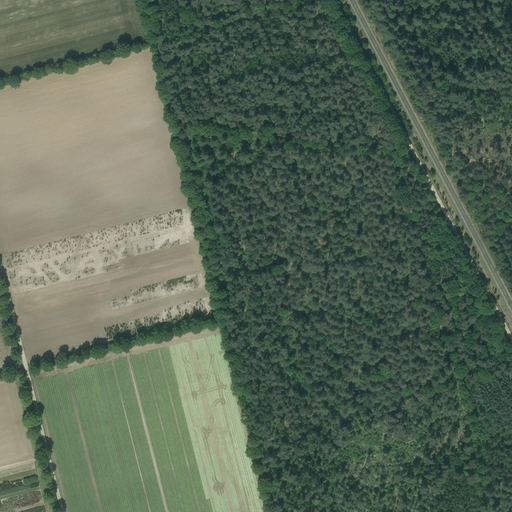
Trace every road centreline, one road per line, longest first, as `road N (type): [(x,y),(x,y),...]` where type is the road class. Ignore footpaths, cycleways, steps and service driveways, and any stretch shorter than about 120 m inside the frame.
road 1 (track): [(487,511),(393,150),(175,122)]
road 2 (track): [(155,42),(274,511)]
road 3 (track): [(332,0),(511,339)]
road 4 (track): [(0,266),(61,511)]
road 5 (track): [(319,0),(155,42)]
